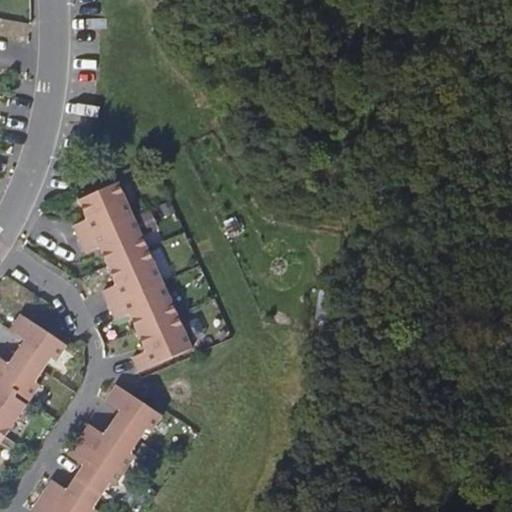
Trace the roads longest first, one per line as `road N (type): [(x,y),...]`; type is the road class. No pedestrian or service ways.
road 1 (residential): [(0,252),(73,305),(88,352),(84,380),(0,511)]
road 2 (residential): [(48,0),(37,134),(0,225)]
